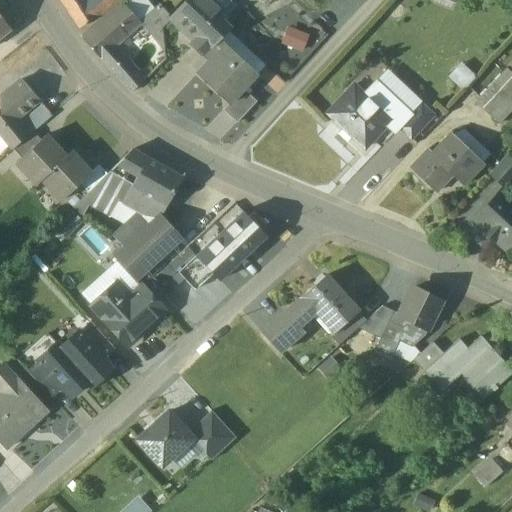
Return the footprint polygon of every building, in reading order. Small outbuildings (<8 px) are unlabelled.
[(83,0),(60,0),(79,28),(95,17),(85,1),(83,0)] [(86,0),(85,1),(95,17),(115,0),(86,0)] [(188,0),(172,17),(195,39),(217,16),(230,4),(230,0),(188,0)] [(121,2),(80,39),(98,58),(112,46),(138,23),(121,2)] [(158,6),(139,21),(159,46),(177,30),(158,6)] [(0,16),(0,39),(11,31),(0,16)] [(195,39),(190,44),(201,55),(217,38),(218,39),(229,28),(217,16),(195,39)] [(309,32),(287,24),(281,42),(302,50),(309,32)] [(218,39),(217,38),(201,55),(208,62),(196,74),(228,105),(242,90),(256,76),(218,39)] [(112,46),(98,58),(108,69),(122,57),(112,46)] [(122,57),(108,69),(131,94),(143,80),(122,57)] [(372,78),(384,71),(376,58),(364,65),(372,78)] [(463,63),(450,75),(463,88),(476,75),(463,63)] [(511,77),(505,71),(492,84),(502,93),(511,82),(511,77)] [(21,80),(0,96),(0,99),(5,106),(15,118),(37,100),(21,80)] [(410,115),(375,82),(363,95),(390,121),(398,128),(410,115)] [(511,82),(502,93),(510,102),(511,103),(511,82)] [(502,93),(492,84),(474,103),(492,121),(510,102),(502,93)] [(363,95),(353,85),(326,114),(363,149),(390,121),(363,95)] [(228,105),(222,111),(236,124),(256,103),(242,90),(228,105)] [(511,103),(510,102),(492,121),(497,125),(511,106),(511,103)] [(42,104),(28,117),(32,121),(37,127),(51,115),(42,104)] [(15,118),(5,106),(0,109),(0,135),(8,145),(12,150),(13,149),(29,135),(23,129),(15,118)] [(410,115),(398,128),(410,140),(432,117),(420,106),(410,115)] [(32,121),(23,129),(29,135),(33,131),(37,127),(32,121)] [(29,135),(13,149),(20,157),(40,139),(33,131),(29,135)] [(489,155),(463,131),(451,136),(481,164),(489,155)] [(0,135),(0,151),(8,145),(0,135)] [(65,156),(45,135),(40,139),(20,157),(15,162),(36,185),(42,180),(61,201),(63,199),(80,183),(91,173),(90,172),(70,151),(65,156)] [(451,136),(450,135),(432,155),(428,151),(410,170),(434,193),(450,176),(460,186),(481,164),(451,136)] [(510,151),(494,135),(487,143),(503,159),(505,156),(510,151)] [(148,158),(132,149),(118,164),(138,175),(148,158)] [(511,180),(511,162),(505,156),(503,159),(489,174),(505,189),(511,180)] [(182,178),(148,158),(138,175),(131,188),(147,197),(165,208),(182,178)] [(97,164),(90,172),(91,173),(80,183),(88,192),(94,187),(107,174),(97,164)] [(138,175),(118,164),(107,174),(94,187),(118,200),(123,202),(131,188),(138,175)] [(80,183),(63,199),(72,209),(82,199),(88,192),(80,183)] [(88,192),(82,199),(110,215),(118,200),(94,187),(88,192)] [(147,197),(131,188),(123,202),(130,206),(125,216),(134,221),(141,208),(147,197)] [(511,203),(499,192),(473,220),(505,250),(511,242),(511,203)] [(188,249),(195,256),(242,212),(234,204),(188,249)] [(152,221),(141,208),(134,221),(132,224),(139,233),(152,221)] [(65,236),(83,220),(75,212),(58,228),(65,236)] [(248,218),(242,212),(195,256),(212,274),(220,282),(267,237),(261,231),(267,226),(254,213),(248,218)] [(139,233),(123,248),(144,271),(181,237),(160,214),(152,221),(139,233)] [(128,221),(112,236),(123,248),(139,233),(132,224),(128,221)] [(195,290),(212,274),(195,256),(178,272),(195,290)] [(359,311),(326,275),(285,311),(297,324),(315,308),(336,331),(359,311)] [(122,298),(111,286),(91,304),(127,345),(164,312),(141,287),(129,297),(126,294),(122,298)] [(400,314),(400,315),(427,328),(441,300),(414,287),(400,314)] [(380,307),(360,325),(383,335),(395,311),(380,307)] [(285,311),(261,333),(279,353),(303,331),(297,324),(285,311)] [(427,328),(400,315),(400,314),(395,311),(383,335),(377,348),(389,354),(397,337),(411,344),(424,335),(427,328)] [(114,349),(90,322),(78,333),(103,359),(114,349)] [(103,359),(78,333),(61,348),(60,349),(89,380),(88,381),(92,385),(111,368),(103,359)] [(480,336),(466,348),(458,339),(442,354),(422,371),(436,387),(459,367),(473,383),(469,387),(480,400),(511,372),(480,336)] [(432,343),(412,360),(422,371),(442,354),(432,343)] [(89,380),(60,349),(61,348),(57,344),(39,361),(63,387),(71,396),(88,381),(89,380)] [(63,387),(39,361),(27,371),(51,398),(63,387)] [(0,393),(0,442),(3,446),(26,424),(29,427),(47,411),(17,379),(16,379),(2,364),(0,365),(0,390),(2,392),(0,393)] [(211,411),(187,433),(192,438),(191,439),(211,460),(235,438),(211,411)] [(187,433),(168,412),(138,440),(162,466),(191,439),(192,438),(187,433)] [(492,461),(475,476),(484,487),(501,471),(492,461)] [(139,494),(121,510),(122,511),(150,511),(153,510),(139,494)] [(416,495),(411,506),(424,511),(428,511),(433,502),(416,495)]
